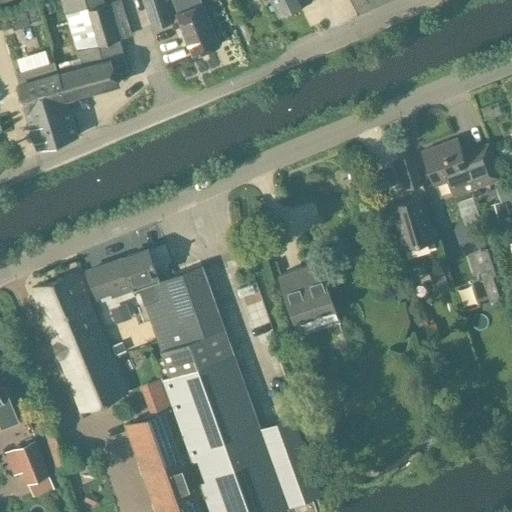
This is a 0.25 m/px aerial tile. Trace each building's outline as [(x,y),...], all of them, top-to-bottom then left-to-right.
[(120,38),(131,34),(120,0),(104,5),(102,0),(0,0),(0,1),(3,0),(60,0),(78,52),(120,38)] [(144,0),(153,27),(172,21),(165,0),(144,0)] [(201,0),(173,0),(178,12),(177,12),(181,22),(193,54),(195,53),(199,55),(207,53),(208,48),(219,44),(203,2),(202,3),(201,0)] [(271,0),(278,15),(307,1),(306,0),(271,0)] [(36,5),(25,8),(28,18),(39,15),(36,5)] [(120,38),(78,52),(79,57),(82,64),(111,55),(118,77),(130,73),(120,38)] [(82,64),(59,70),(67,98),(119,83),(118,77),(111,55),(82,64)] [(21,71),(17,72),(20,81),(18,82),(30,122),(71,109),(67,98),(59,70),(58,71),(56,64),(55,60),(49,62),(21,71)] [(71,109),(30,122),(37,147),(78,135),(71,109)] [(454,194),(500,177),(488,143),(463,152),(457,138),(423,151),(435,184),(449,179),(454,194)] [(406,188),(421,183),(413,156),(398,160),(406,188)] [(404,248),(434,238),(421,196),(391,205),(404,248)] [(166,296),(160,281),(148,248),(122,258),(133,287),(134,291),(141,288),(147,303),(166,296)] [(133,287),(122,258),(89,270),(99,295),(119,288),(121,291),(133,287)] [(296,321),(335,307),(322,270),(313,273),(311,264),(281,274),(296,321)] [(202,266),(160,281),(166,296),(147,303),(166,357),(159,360),(165,376),(175,402),(196,456),(218,511),(270,511),(297,502),(322,493),(295,418),(267,428),(202,266)] [(443,268),(429,272),(432,282),(446,278),(443,268)] [(32,288),(81,409),(81,410),(129,391),(95,307),(92,308),(77,270),(32,288)] [(131,317),(126,303),(112,309),(117,323),(131,317)] [(267,332),(257,335),(261,344),(270,341),(267,332)] [(165,376),(146,383),(156,409),(175,402),(165,376)] [(0,424),(1,426),(19,418),(4,385),(0,386),(0,424)] [(156,409),(122,422),(154,511),(214,511),(176,403),(175,402),(156,409)] [(59,469),(79,463),(74,448),(69,449),(61,423),(46,428),(59,469)] [(36,439),(13,448),(22,470),(27,483),(33,481),(49,474),(36,439)]
